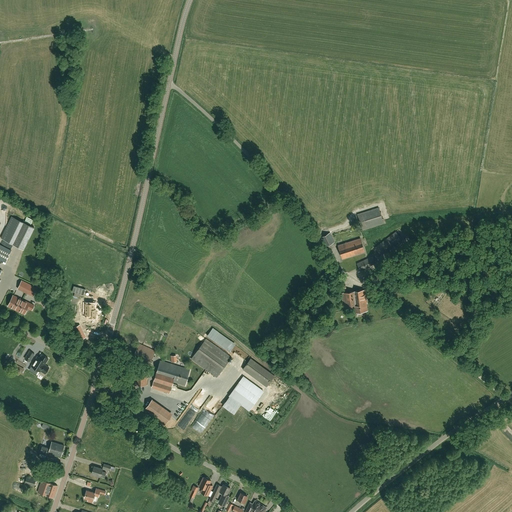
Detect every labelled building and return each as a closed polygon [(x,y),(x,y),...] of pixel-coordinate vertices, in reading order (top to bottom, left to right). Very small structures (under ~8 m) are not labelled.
[(362,230),(384,223),(379,207),(357,214),(362,230)] [(35,228),(25,223),(12,216),(1,238),(24,250),(35,228)] [(381,255),(402,239),(396,232),(375,248),(381,255)] [(321,238),(326,247),(335,242),(330,233),(321,238)] [(342,259),(365,252),(360,238),(338,246),(342,259)] [(0,258),(6,262),(11,251),(0,245),(0,258)] [(22,280),(18,289),(26,292),(29,284),(22,280)] [(29,284),(26,292),(33,296),(37,288),(29,284)] [(367,311),(365,290),(341,293),(343,308),(353,306),(354,313),(367,311)] [(17,310),(22,300),(13,295),(8,306),(17,310)] [(22,300),(17,310),(24,314),(27,308),(32,310),(34,305),(22,300)] [(89,316),(89,318),(96,318),(96,313),(94,313),(94,310),(95,303),(88,303),(85,303),(85,304),(84,310),(85,310),(85,313),(84,313),(84,315),(89,316)] [(191,359),(217,377),(231,357),(206,339),(191,359)] [(133,357),(149,364),(155,351),(139,343),(133,357)] [(24,358),(30,362),(35,354),(34,353),(29,351),(24,358)] [(37,356),(33,364),(31,366),(38,370),(42,363),(44,365),(48,359),(42,355),(40,358),(37,356)] [(243,369),(266,387),(274,376),(251,358),(243,369)] [(152,387),(170,393),(173,382),(185,385),(190,369),(160,360),(152,387)] [(135,385),(146,386),(147,376),(135,376),(135,385)] [(50,448),(42,446),(39,457),(45,458),(47,450),(49,451),(48,453),(61,456),(65,445),(52,442),(50,448)] [(106,472),(102,471),(103,469),(94,466),(92,474),(100,476),(101,474),(105,475),(106,472)] [(36,479),(27,476),(25,484),(34,486),(36,479)] [(157,480),(149,477),(146,483),(154,486),(157,480)] [(201,492),(208,495),(212,485),(209,484),(211,480),(209,479),(209,478),(206,477),(206,478),(203,477),(199,486),(203,488),(201,492)] [(54,497),(58,486),(42,480),(38,492),(54,497)] [(221,486),(217,484),(209,499),(214,501),(221,486)] [(218,503),(225,506),(230,496),(226,495),(230,487),(228,486),(228,485),(225,484),(224,485),(224,484),(224,485),(223,484),(220,492),(223,493),(218,503)] [(190,496),(194,498),(199,487),(193,485),(191,489),(193,489),(190,496)] [(92,502),(93,500),(94,496),(98,497),(100,493),(105,494),(106,491),(96,488),(95,493),(87,490),(84,498),(88,499),(88,501),(92,502)] [(241,501),(244,503),(246,498),(247,496),(241,493),(238,500),(237,502),(240,503),(241,501)] [(256,507),(259,503),(255,500),(253,504),(250,502),(249,502),(244,511),(250,511),(252,511),(253,511),(257,511),(259,510),(257,509),(258,509),(256,507)] [(259,510),(257,511),(264,511),(267,508),(259,503),(256,507),(258,509),(257,509),(259,510)]
